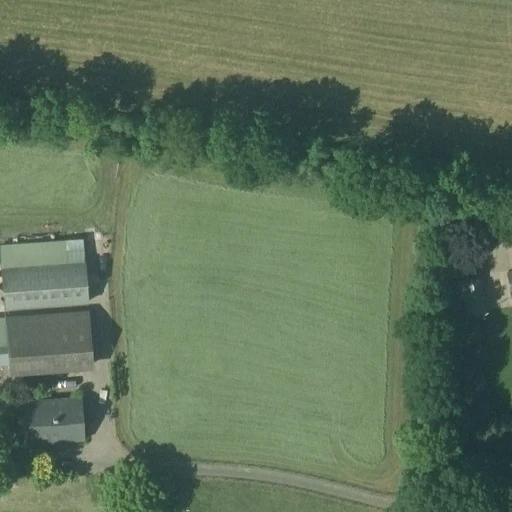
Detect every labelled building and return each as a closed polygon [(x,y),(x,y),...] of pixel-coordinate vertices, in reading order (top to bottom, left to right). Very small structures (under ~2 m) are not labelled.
[(436,260),(436,274),(469,272),(469,258),(436,260)] [(2,268),(5,308),(88,302),(85,262),(2,268)] [(447,282),(453,318),(482,311),(476,277),(447,282)] [(89,310),(6,316),(10,370),(93,364),(89,310)] [(85,439),(81,397),(27,401),(30,442),(59,440),(59,441),(85,439)]
